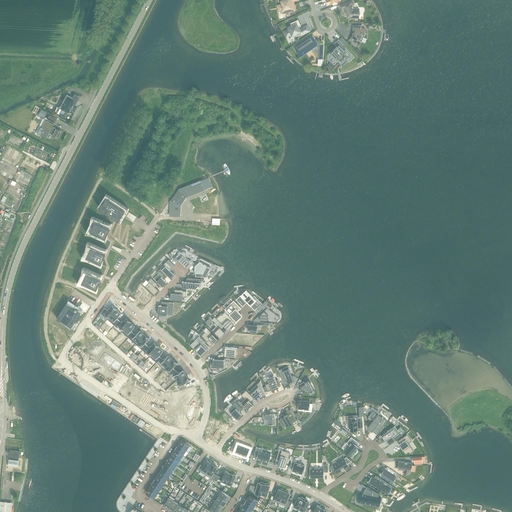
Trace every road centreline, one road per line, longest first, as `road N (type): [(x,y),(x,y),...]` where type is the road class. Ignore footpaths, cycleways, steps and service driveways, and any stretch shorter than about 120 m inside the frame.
road 1 (tertiary): [(1,352),(8,291),(26,237),(147,0)]
road 2 (residential): [(174,437),(62,358),(108,288)]
road 3 (residential): [(208,221),(155,218),(108,288)]
